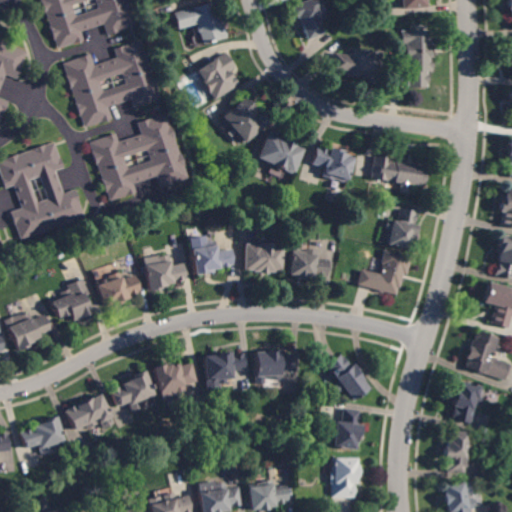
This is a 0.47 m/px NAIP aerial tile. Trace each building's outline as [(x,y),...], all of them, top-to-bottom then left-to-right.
[(125,0),(134,25),(107,34),(103,24),(80,32),(83,40),(58,48),(41,0),(125,0)] [(320,33),(303,40),(297,26),(295,27),(287,7),(303,0),(314,0),(318,8),(315,9),(319,18),(315,20),(320,33)] [(425,0),(426,7),(400,9),(399,0),(425,0)] [(214,20),(218,18),(224,36),(208,41),(200,43),(194,24),(176,29),(171,14),(208,2),(214,20)] [(430,71),(424,71),(424,87),(405,87),(405,71),(401,71),(401,49),(397,49),(397,32),(429,31),(430,71)] [(159,98),(133,107),(130,99),(108,106),(112,118),(84,128),(62,63),(89,54),(93,65),(117,57),(114,48),(139,39),(159,98)] [(16,78),(5,74),(0,87),(0,97),(7,100),(0,119),(0,40),(27,51),(16,78)] [(362,56),(370,57),(371,51),(380,52),(376,84),(364,82),(364,79),(341,76),(342,72),(328,71),(330,53),(345,55),(345,53),(351,54),(351,49),(362,51),(362,56)] [(213,99),(194,71),(222,53),(232,68),(227,71),(236,84),(213,99)] [(254,116),(256,114),(264,122),(242,142),(220,117),(243,96),(254,109),(251,112),(254,116)] [(185,178),(157,187),(154,176),(131,184),(134,192),(108,201),(88,142),(115,134),(117,141),(139,134),(135,122),(163,112),(185,178)] [(281,139),(282,137),(296,143),(295,146),(302,149),(293,173),(256,158),(266,133),(281,139)] [(62,193),(73,189),(83,217),(20,239),(10,212),(21,208),(13,185),(5,188),(0,173),(0,160),(54,141),(63,168),(55,171),(62,193)] [(328,151),(329,148),(340,151),(340,154),(351,157),(345,181),(321,176),(323,167),(310,164),(315,147),(328,151)] [(422,186),(408,185),(407,193),(398,192),(398,182),(369,179),(371,156),(388,157),(388,162),(419,165),(419,170),(424,170),(422,186)] [(511,227),(499,225),(501,212),(497,211),(499,200),(502,200),(504,188),(511,188),(511,227)] [(412,225),(415,225),(412,242),(409,242),(408,249),(385,244),(388,230),(384,229),(386,219),(396,221),(398,209),(415,212),(412,225)] [(511,271),(511,278),(494,275),(500,247),(496,247),(498,236),(511,238),(511,271)] [(214,251),(228,249),(231,265),(211,268),(212,271),(194,275),(189,250),(204,247),(203,242),(212,241),(214,251)] [(281,271),(268,271),(267,274),(258,273),(258,270),(242,270),(243,244),(283,246),(281,271)] [(315,259),(328,260),(326,276),(313,275),(313,278),(306,277),(306,278),(294,277),(294,275),(287,275),(289,252),(304,253),(304,249),(316,250),(315,259)] [(405,275),(401,274),(397,288),(396,287),(394,294),(356,285),(359,270),(378,274),(383,250),(409,256),(405,275)] [(168,265),(181,263),(184,280),(160,285),(161,288),(147,291),(141,260),(166,254),(168,265)] [(119,279),(131,276),(137,293),(124,297),(125,300),(101,307),(94,285),(106,281),(104,276),(117,272),(119,279)] [(77,318),(76,316),(68,320),(66,314),(56,318),(49,302),(61,296),(59,292),(66,289),(64,286),(80,279),(86,294),(82,296),(89,313),(77,318)] [(511,310),(506,328),(489,323),(494,305),(482,302),(487,282),(511,288),(511,310)] [(30,320),(41,315),(48,331),(37,335),(38,338),(25,343),(26,346),(15,350),(3,320),(12,317),(13,318),(27,312),(30,320)] [(488,358),(508,364),(503,379),(464,367),(467,359),(465,358),(470,340),(474,341),(476,332),(494,337),(488,358)] [(278,356),(293,355),(294,371),(280,372),(280,379),(269,379),(269,376),(263,376),(264,383),(254,384),(252,351),(278,350),(278,356)] [(229,356),(242,354),(244,369),(230,372),(231,378),(225,379),(226,382),(216,383),(215,379),(205,381),(201,356),(228,352),(229,356)] [(349,367),(352,364),(358,372),(360,371),(364,377),(361,380),(367,388),(352,401),(342,389),(339,392),(333,385),(337,382),(325,366),(339,355),(349,367)] [(168,366),(176,364),(177,367),(190,363),(196,381),(183,386),(184,390),(174,393),(175,396),(161,400),(150,368),(167,363),(168,366)] [(141,407),(130,411),(126,402),(114,408),(106,390),(125,382),(125,380),(132,377),(132,375),(144,371),(152,395),(138,400),(141,407)] [(476,396),(481,397),(479,406),(472,404),(468,423),(451,419),(454,407),(451,406),(453,399),(451,398),(453,388),(455,389),(457,381),(478,386),(476,396)] [(111,423),(100,429),(94,419),(92,420),(93,424),(83,429),(81,425),(69,430),(59,411),(71,405),(72,407),(96,394),(111,423)] [(357,425),(360,425),(359,436),(356,436),(354,449),(328,446),(331,421),(340,423),(342,409),(358,411),(357,425)] [(46,446),(48,451),(37,455),(33,445),(21,449),(15,432),(34,426),(33,423),(52,417),(60,441),(46,446)] [(471,452),(465,451),(464,473),(445,471),(446,458),(443,458),(443,447),(446,447),(447,431),(467,432),(466,440),(472,441),(471,452)] [(355,466),(357,465),(357,475),(354,475),(353,498),(330,497),(332,458),(355,459),(355,466)] [(270,487),(284,485),(286,502),(272,504),(273,507),(265,508),(265,509),(255,511),(255,509),(248,510),(245,488),(260,485),(259,482),(269,480),(270,487)] [(212,484),(223,483),(223,489),(236,487),(238,504),(225,506),(226,511),(218,511),(199,511),(195,484),(212,481),(212,484)] [(465,499),(471,498),(473,509),(467,510),(467,511),(447,511),(446,504),(443,504),(442,494),(443,493),(442,486),(469,481),(471,494),(465,495),(465,499)] [(173,499),(185,495),(190,511),(148,511),(145,500),(156,497),(157,502),(161,500),(160,496),(171,493),(173,499)]
